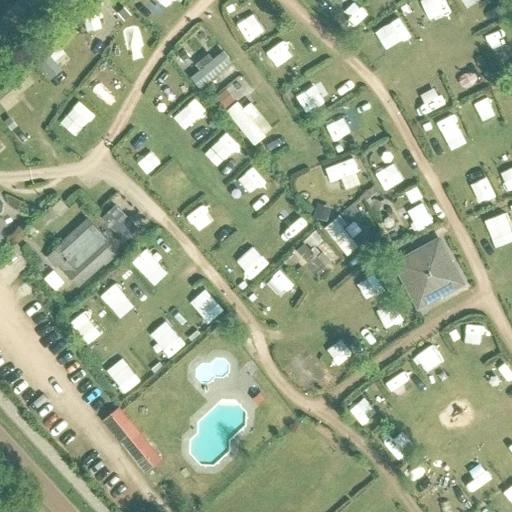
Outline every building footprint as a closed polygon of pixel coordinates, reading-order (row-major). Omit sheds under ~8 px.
[(85,0),(72,4),(81,31),(95,27),(87,0),(85,0)] [(341,25),(360,14),(351,0),(338,0),(329,6),(341,25)] [(389,52),(407,39),(391,17),(373,31),(389,52)] [(199,27),(183,41),(191,51),(207,36),(199,27)] [(485,65),(501,59),(490,32),(475,38),(485,65)] [(113,41),(102,49),(124,77),(134,69),(113,41)] [(195,64),(199,69),(209,61),(205,56),(195,64)] [(36,95),(47,87),(25,59),(15,67),(36,95)] [(315,70),(324,89),(345,79),(336,60),(315,70)] [(93,68),(80,82),(102,103),(115,89),(93,68)] [(465,68),(446,77),(454,96),(473,87),(465,68)] [(423,111),(442,103),(431,75),(412,83),(423,111)] [(226,113),(241,102),(223,78),(208,89),(226,113)] [(166,112),(180,132),(204,115),(190,95),(166,112)] [(353,113),(365,141),(382,134),(370,106),(353,113)] [(405,122),(418,118),(413,106),(401,110),(405,122)] [(68,108),(51,124),(70,145),(87,129),(68,108)] [(440,149),(459,140),(448,118),(429,127),(440,149)] [(121,154),(134,168),(149,154),(137,141),(121,154)] [(380,179),(401,162),(396,156),(375,173),(380,179)] [(349,158),(317,167),(321,182),(353,173),(349,158)] [(458,201),(484,188),(475,171),(460,179),(458,174),(447,179),(458,201)] [(157,191),(168,206),(190,190),(179,175),(157,191)] [(383,179),(374,184),(382,198),(391,193),(383,179)] [(336,187),(322,193),(327,203),(340,198),(336,187)] [(69,208),(60,199),(51,207),(60,216),(69,208)] [(257,213),(272,233),(288,221),(273,201),(257,213)] [(358,210),(352,203),(342,211),(348,218),(358,210)] [(101,218),(124,241),(138,228),(115,205),(101,218)] [(34,218),(45,226),(53,215),(42,207),(34,218)] [(326,220),(329,211),(315,207),(313,216),(326,220)] [(420,207),(397,212),(401,231),(424,225),(420,207)] [(87,219),(47,256),(57,267),(59,265),(78,287),(117,251),(87,219)] [(469,226),(474,244),(491,239),(485,221),(469,226)] [(339,256),(349,246),(328,224),(318,234),(339,256)] [(31,225),(26,229),(31,234),(36,230),(31,225)] [(201,228),(192,235),(202,251),(212,245),(201,228)] [(152,233),(136,247),(157,272),(173,258),(152,233)] [(231,236),(207,258),(224,276),(248,254),(231,236)] [(416,311),(465,285),(440,237),(391,263),(416,311)] [(290,268),(298,261),(291,252),(282,260),(290,268)] [(317,256),(318,257),(326,267),(331,263),(322,252),(320,253),(317,256)] [(365,268),(359,274),(367,283),(373,277),(365,268)] [(337,303),(358,289),(351,279),(329,293),(337,303)] [(94,293),(104,310),(123,298),(113,281),(94,293)] [(363,287),(356,297),(368,304),(374,294),(363,287)] [(264,288),(248,301),(267,325),(284,312),(264,288)] [(203,294),(187,309),(202,325),(218,310),(203,294)] [(391,300),(371,312),(380,326),(399,314),(391,300)] [(64,322),(78,335),(95,317),(81,304),(64,322)] [(332,347),(326,353),(337,365),(351,352),(325,323),(317,331),(332,347)] [(474,346),(485,346),(485,326),(460,326),(460,355),(474,355),(474,346)] [(161,357),(176,347),(163,328),(148,338),(161,357)] [(422,378),(438,367),(421,343),(405,354),(422,378)] [(298,348),(282,363),(304,388),(320,373),(298,348)] [(119,393),(136,380),(122,363),(105,376),(119,393)] [(511,371),(507,365),(484,382),(496,397),(511,384),(511,371)] [(377,383),(390,398),(402,388),(389,372),(377,383)] [(344,406),(360,418),(368,408),(353,395),(344,406)] [(210,457),(243,415),(222,399),(190,441),(210,457)] [(103,421),(145,472),(161,459),(119,408),(103,421)] [(494,495),(506,511),(511,511),(511,485),(510,483),(494,495)]
